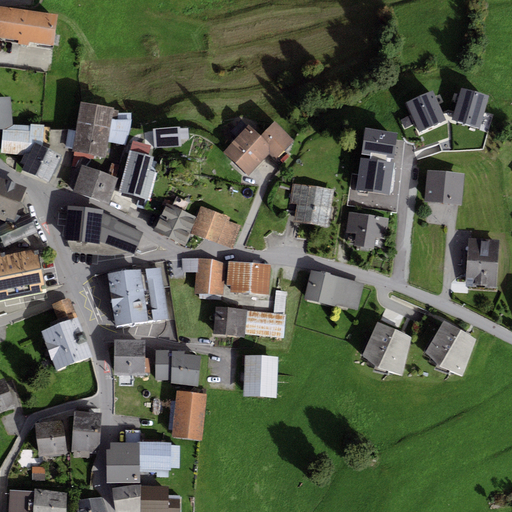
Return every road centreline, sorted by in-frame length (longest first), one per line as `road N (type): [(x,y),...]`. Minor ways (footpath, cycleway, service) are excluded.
road 1 (unclassified): [(174,251),(364,275),(511,338)]
road 2 (unclassified): [(112,511),(101,477),(106,383),(75,289)]
road 3 (unclassified): [(39,189),(105,208),(174,251)]
